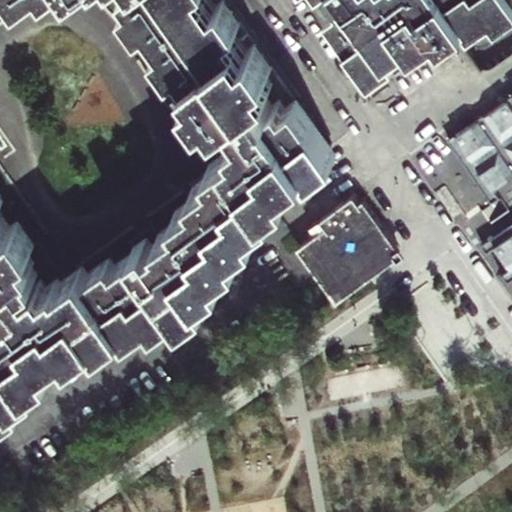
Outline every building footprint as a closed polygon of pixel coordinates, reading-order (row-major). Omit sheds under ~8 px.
[(0,0),(1,1),(2,0),(134,0),(237,144),(213,160),(221,170),(199,186),(204,193),(182,209),(187,216),(165,232),(168,235),(159,242),(153,235),(140,244),(142,247),(120,263),(115,255),(94,270),(88,263),(66,279),(64,276),(54,283),(49,276),(37,284),(27,269),(41,259),(33,248),(40,243),(24,219),(16,225),(1,204),(9,198),(0,186),(0,287),(3,286),(14,301),(2,308),(8,316),(0,321),(0,422),(2,425),(24,409),(19,401),(42,385),(37,379),(59,363),(54,356),(75,341),(81,349),(104,332),(109,339),(130,324),(136,332),(158,316),(163,323),(186,307),(191,314),(213,298),(207,291),(230,275),(226,268),(247,252),(242,245),(264,229),(259,222),(280,207),(275,200),(300,182),(295,175),(315,161),(320,167),(344,150),(304,94),(293,102),(288,95),(282,99),(271,85),(281,79),(272,67),(280,62),(263,38),(255,44),(241,24),(249,18),(235,0),(223,0),(224,0),(223,0),(0,0)] [(449,16),(453,22),(475,7),(480,15),(501,0),(502,0),(507,6),(511,2),(511,0),(339,0),(337,2),(379,63),(405,45),(400,39),(418,26),(424,34),(449,16)] [(511,188),(511,93),(506,98),(500,88),(472,108),(474,112),(464,120),(462,115),(447,125),(497,199),(511,188)] [(472,108),(462,115),(464,120),(474,112),(472,108)] [(198,111),(182,122),(193,137),(209,126),(198,111)] [(511,219),(511,188),(497,199),(511,219)] [(318,229),(302,240),(339,296),(406,250),(366,195),(361,197),(356,190),(312,221),(318,229)] [(511,224),(487,240),(493,248),(500,244),(511,262),(511,267),(508,270),(511,276),(511,224)]
